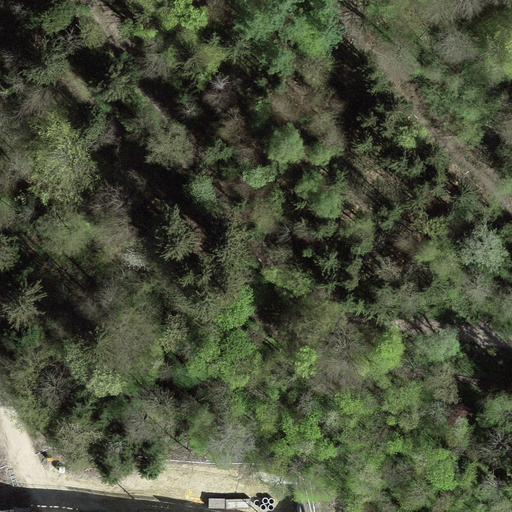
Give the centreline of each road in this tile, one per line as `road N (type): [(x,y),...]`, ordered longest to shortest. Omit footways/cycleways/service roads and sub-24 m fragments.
road 1 (track): [(511,343),(353,310),(273,267),(89,0)]
road 2 (track): [(44,511),(0,385)]
